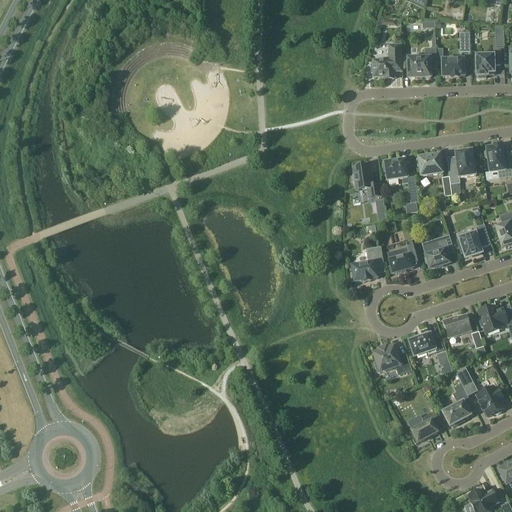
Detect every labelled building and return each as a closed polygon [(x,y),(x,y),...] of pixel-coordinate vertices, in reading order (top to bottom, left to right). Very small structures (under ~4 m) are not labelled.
[(411,0),(410,3),(424,10),(425,0),(411,0)] [(441,36),(454,35),(453,24),(440,25),(441,36)] [(460,54),(470,54),(470,34),(460,35),(460,54)] [(394,80),(394,73),(402,73),(402,71),(403,71),(402,47),(389,47),(389,61),(373,62),(373,66),(371,66),(371,74),(373,74),(374,78),(385,78),(385,80),(394,80)] [(436,66),(436,50),(425,51),(425,60),(417,60),(417,58),(410,58),(410,60),(408,60),(408,62),(406,62),(407,69),(408,69),(409,80),(417,79),(417,80),(423,79),(431,79),(430,66),(436,66)] [(486,80),(486,77),(488,77),(488,75),(495,74),(494,67),(501,66),(501,51),(494,51),(494,56),(476,57),(477,78),(479,78),(479,80),(486,80)] [(458,61),(458,59),(451,59),(451,61),(442,62),(443,67),(441,67),(441,73),(443,73),(443,79),(451,78),(451,80),(459,80),(459,78),(464,78),(464,61),(458,61)] [(511,162),(504,164),(502,147),(493,149),(487,150),(487,153),(486,153),(485,154),(485,159),(487,160),(488,160),(490,174),(498,173),(500,180),(511,178),(511,162)] [(474,159),(472,152),(461,153),(455,154),(457,166),(448,168),(451,187),(461,185),(460,180),(476,177),(475,167),(477,166),(476,159),(474,159)] [(443,175),(440,156),(426,158),(426,157),(419,158),(419,159),(418,159),(419,161),(417,161),(418,168),(419,167),(421,178),(443,175)] [(408,179),(405,161),(385,164),(385,167),(383,167),(384,173),(386,173),(387,182),(402,180),(403,186),(408,185),(408,179)] [(367,167),(367,165),(359,166),(359,168),(354,169),(355,176),(353,177),(354,184),(356,184),(357,192),(364,191),(365,193),(368,193),(369,200),(381,198),(380,186),(373,187),(372,183),(371,183),(369,167),(367,167)] [(445,198),(452,197),(450,179),(443,180),(445,198)] [(411,205),(419,204),(416,186),(408,187),(411,205)] [(383,201),(375,202),(378,223),(386,222),(383,201)] [(502,249),(511,245),(511,232),(511,231),(511,230),(511,213),(500,218),(503,227),(496,229),(502,249)] [(490,246),(484,227),(476,230),(478,235),(472,237),(472,236),(459,240),(460,241),(457,242),(461,255),(464,254),(466,260),(482,255),(480,249),(482,248),(482,249),(490,246)] [(450,265),(447,256),(454,254),(450,241),(437,246),(440,253),(425,257),(426,259),(424,260),(426,265),(428,265),(430,272),(431,271),(432,271),(437,270),(437,269),(439,269),(443,268),(442,268),(450,265)] [(400,274),(406,272),(413,270),(411,260),(419,258),(414,242),(406,244),(409,257),(389,262),(391,268),(389,268),(391,275),(393,275),(393,276),(400,274)] [(383,263),(381,249),(366,251),(368,259),(369,259),(369,265),(352,268),(353,274),(351,275),(352,283),(354,283),(355,284),(363,283),(363,284),(371,283),(371,281),(378,280),(375,264),(383,263)] [(511,322),(507,324),(505,318),(503,310),(495,313),(494,308),(478,313),(481,320),(479,321),(481,329),(483,328),(486,336),(501,331),(500,328),(508,325),(511,338),(511,322)] [(471,332),(466,317),(451,321),(450,320),(444,322),(445,323),(443,324),(448,339),(471,332)] [(476,351),(483,348),(479,334),(472,336),(476,351)] [(431,339),(430,336),(424,338),(423,337),(415,340),(415,341),(409,343),(414,358),(435,351),(435,354),(443,351),(438,336),(431,339)] [(399,357),(396,348),(395,349),(394,348),(388,350),(387,349),(378,352),(379,353),(373,355),(376,364),(374,365),(377,374),(379,373),(380,375),(396,369),(399,377),(411,372),(406,357),(398,360),(398,357),(399,357)] [(445,370),(444,370),(446,377),(452,374),(449,364),(444,366),(445,370)] [(455,374),(464,390),(464,391),(474,386),(465,370),(455,374)] [(491,390),(490,388),(488,388),(484,390),(483,392),(484,393),(477,397),(481,404),(479,405),(480,405),(479,405),(483,412),(484,412),(488,419),(494,416),(496,416),(498,416),(499,415),(500,414),(501,412),(504,410),(501,404),(504,402),(498,390),(494,391),(493,389),(491,390)] [(471,403),(464,391),(464,390),(453,396),(458,406),(443,414),(450,428),(471,417),(465,406),(471,403)] [(427,440),(431,438),(438,434),(435,427),(441,424),(435,413),(422,420),(425,425),(411,433),(413,437),(412,438),(415,445),(417,444),(418,445),(427,440)] [(511,464),(507,468),(506,467),(506,468),(499,472),(506,486),(509,485),(510,487),(511,486),(511,464)] [(490,511),(490,509),(499,504),(492,492),(483,497),(480,492),(477,493),(476,491),(470,495),(471,496),(468,498),(471,504),(470,504),(471,507),(467,509),(469,511),(490,511)]
